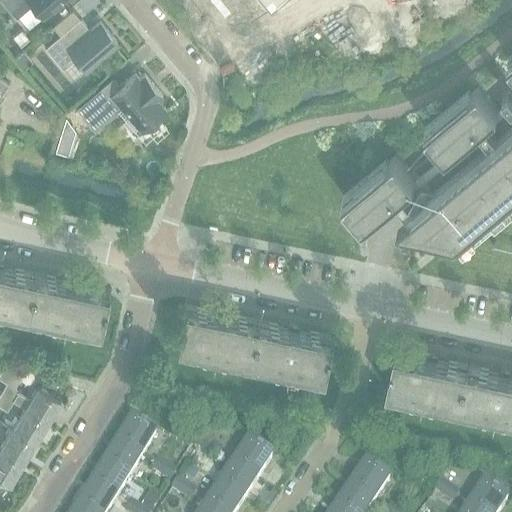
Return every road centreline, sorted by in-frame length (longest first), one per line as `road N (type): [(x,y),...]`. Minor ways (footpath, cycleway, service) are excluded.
road 1 (residential): [(154,264),(207,100),(130,0)]
road 2 (residential): [(33,511),(118,379),(154,264)]
road 3 (residential): [(286,511),(352,398),(368,308)]
road 4 (tertiary): [(368,308),(154,264)]
road 5 (tertiary): [(154,264),(0,223)]
road 6 (tertiary): [(511,339),(368,308)]
